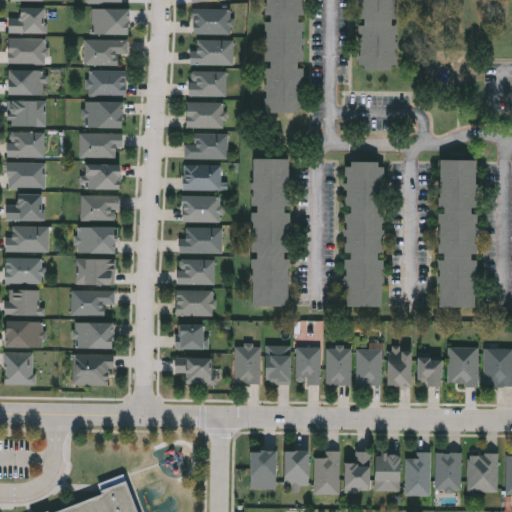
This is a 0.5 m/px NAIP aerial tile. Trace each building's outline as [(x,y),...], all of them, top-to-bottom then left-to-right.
[(302,0),(302,112),(264,112),(264,0),(302,0)] [(358,69),(358,0),(398,0),(398,69),(358,69)] [(9,32),(9,19),(19,19),(19,7),(45,7),(45,32),(9,32)] [(128,8),(128,34),(92,34),(92,8),(128,8)] [(193,33),(193,8),(233,8),(233,33),(193,33)] [(47,62),(7,62),(7,38),(47,38),(47,62)] [(234,63),(192,63),(192,39),(234,39),(234,63)] [(128,40),(128,54),(117,54),(117,64),(84,64),(84,40),(128,40)] [(43,94),(6,94),(6,70),(43,70),(43,94)] [(190,95),(190,70),(227,71),(226,96),(190,95)] [(88,95),(88,71),(127,71),(127,95),(88,95)] [(7,125),(7,100),(45,100),(45,125),(7,125)] [(121,101),(121,127),(85,127),(85,101),(121,101)] [(187,127),(187,102),(226,102),(226,127),(187,127)] [(43,156),(7,156),(7,131),(43,131),(43,156)] [(79,156),(79,133),(122,133),(122,148),(115,148),(115,156),(79,156)] [(227,133),(227,158),(185,158),(185,145),(194,145),(194,133),(227,133)] [(289,158),(288,306),(251,306),(252,158),(289,158)] [(437,307),(438,159),(476,159),(476,307),(437,307)] [(345,307),(345,161),(383,161),(383,307),(345,307)] [(6,187),(6,162),(44,162),(44,187),(6,187)] [(120,164),(120,188),(83,188),(83,164),(120,164)] [(185,166),(185,177),(183,177),(183,192),(228,192),(228,183),(222,183),(222,166),(185,166)] [(15,204),(15,194),(42,194),(42,219),(4,219),(4,204),(15,204)] [(80,221),(80,195),(117,195),(118,220),(80,221)] [(181,221),(181,196),(221,196),(221,221),(181,221)] [(48,251),(4,251),(4,237),(11,237),(11,226),(48,226),(48,251)] [(78,227),(115,227),(115,252),(78,252),(78,227)] [(221,252),(179,252),(179,237),(183,237),(183,227),(221,227),(221,252)] [(43,258),(43,283),(4,283),(4,258),(43,258)] [(114,284),(75,284),(75,258),(114,258),(114,284)] [(214,284),(177,284),(177,259),(214,259),(214,284)] [(41,290),(40,315),(6,314),(6,289),(41,290)] [(103,315),(70,315),(70,290),(114,290),(114,304),(103,304),(103,315)] [(214,290),(214,315),(175,315),(175,290),(214,290)] [(43,347),(4,347),(4,321),(43,321),(43,347)] [(75,348),(75,322),(111,322),(111,348),(75,348)] [(206,349),(177,349),(177,325),(206,325),(206,349)] [(235,384),(235,345),(261,345),(261,384),(235,384)] [(265,384),(265,345),(291,345),(291,384),(265,384)] [(321,347),(321,384),(296,384),(296,347),(321,347)] [(327,385),(327,347),(351,347),(351,385),(327,385)] [(448,347),(479,348),(478,386),(448,386),(448,347)] [(511,386),(484,386),(484,349),(511,349),(511,386)] [(357,386),(357,350),(382,350),(382,386),(357,386)] [(34,384),(4,384),(4,352),(34,352),(34,384)] [(388,389),(388,352),(412,352),(412,389),(388,389)] [(73,384),(74,353),(113,354),(112,385),(73,384)] [(184,384),(184,373),(175,373),(175,357),(210,357),(210,369),(216,368),(216,384),(184,384)] [(441,357),(441,386),(416,386),(416,357),(441,357)] [(275,489),(250,489),(250,451),(275,451),(275,489)] [(308,451),(308,486),(284,486),(284,451),(308,451)] [(340,494),(315,494),(315,457),(324,457),(324,451),(340,451),(340,494)] [(370,490),(344,490),(344,461),(354,461),(354,451),(370,451),(370,490)] [(406,496),(406,459),(417,459),(417,452),(431,452),(431,496),(406,496)] [(461,453),(461,490),(436,490),(436,453),(461,453)] [(400,491),(374,491),(374,454),(400,454),(400,491)] [(468,454),(498,454),(498,492),(468,492),(468,454)] [(55,511),(102,495),(98,483),(124,474),(138,511),(55,511)]
